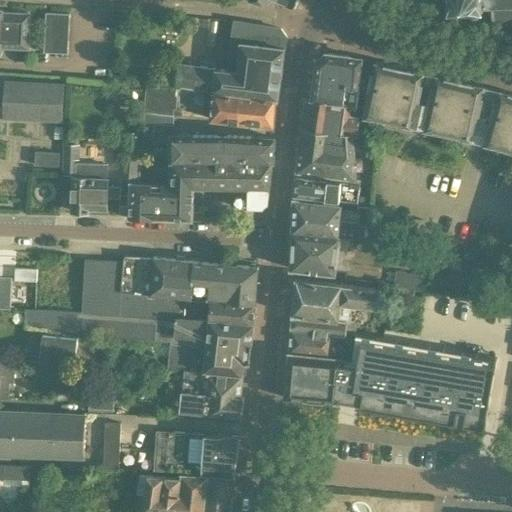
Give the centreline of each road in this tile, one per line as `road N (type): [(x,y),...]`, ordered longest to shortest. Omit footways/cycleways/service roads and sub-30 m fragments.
road 1 (residential): [(280,240),(0,231)]
road 2 (residential): [(511,468),(473,465),(441,482),(264,466)]
road 3 (residential): [(280,240),(264,466)]
road 4 (residential): [(310,21),(299,56),(280,240)]
road 5 (residential): [(310,21),(511,77)]
